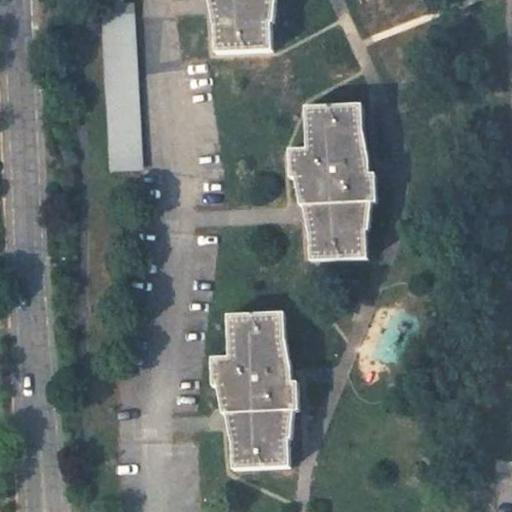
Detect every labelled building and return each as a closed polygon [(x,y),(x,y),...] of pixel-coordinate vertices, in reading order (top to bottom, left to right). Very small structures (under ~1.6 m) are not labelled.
[(123,0),(102,0),(103,14),(131,13),(134,13),(134,3),(124,4),(123,0)] [(209,0),(213,20),(215,37),(216,54),(273,52),(273,25),(275,25),(277,0),(209,0)] [(104,20),(112,168),(140,166),(131,18),(104,20)] [(363,106),(307,109),(308,150),(290,151),(292,180),(297,181),(302,207),(306,207),(310,233),(312,262),(368,261),(368,234),(370,234),(373,205),(378,205),(377,176),(371,176),(370,161),(364,133),(363,106)] [(374,357),(396,365),(412,317),(390,310),(374,357)] [(286,315),(229,317),(231,359),(212,360),(214,388),(219,388),(223,416),(227,416),(232,437),(234,455),(234,471),(292,467),(290,441),(293,441),(294,438),(296,422),(296,413),(301,413),(299,384),(293,384),(293,376),(287,339),(286,315)]
